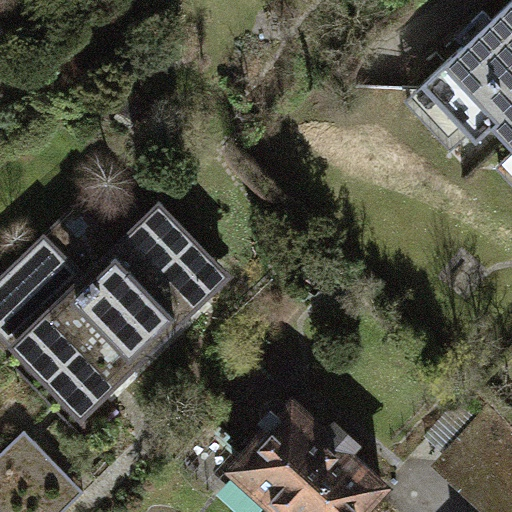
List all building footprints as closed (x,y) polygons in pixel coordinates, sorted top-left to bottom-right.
[(511,0),(508,0),(491,16),(483,7),(454,34),(462,43),(421,82),(475,139),(491,125),(511,147),(511,0)] [(115,253),(74,213),(0,289),(0,315),(27,341),(22,347),(83,406),(216,270),(156,211),(115,253)] [(292,403),(234,467),(285,511),(357,511),(381,485),(345,453),(355,442),(334,424),(326,433),(292,403)] [(511,439),(483,412),(441,456),(473,485),(511,444),(511,439)] [(54,511),(75,492),(16,431),(0,446),(0,504),(7,511),(54,511)] [(511,511),(511,444),(473,485),(501,511),(511,511)]
